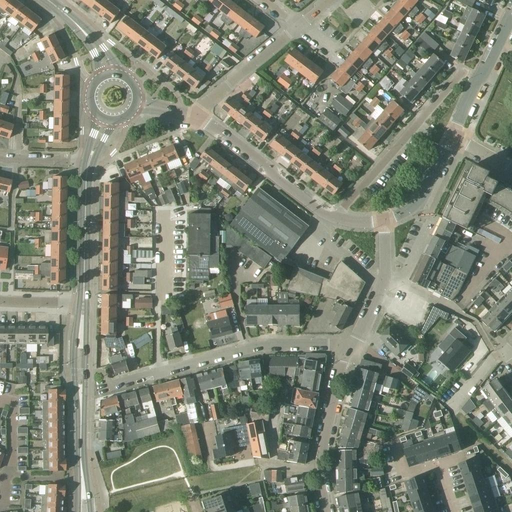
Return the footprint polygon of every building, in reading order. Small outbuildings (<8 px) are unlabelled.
[(0,13),(2,15),(4,12),(11,17),(20,5),(13,0),(8,0),(0,11),(0,13)] [(0,0),(0,11),(8,0),(0,0)] [(82,0),(81,1),(91,9),(97,0),(82,0)] [(104,0),(97,0),(91,9),(101,16),(112,2),(109,0),(108,0),(107,2),(104,0)] [(165,5),(158,0),(156,0),(154,3),(162,9),(165,5)] [(205,0),(203,7),(205,9),(212,0),(205,0)] [(212,0),(205,9),(209,12),(215,8),(219,11),(227,0),(212,0)] [(228,0),(227,0),(219,11),(223,14),(221,21),(224,23),(237,7),(228,0)] [(416,0),(399,0),(399,1),(415,15),(419,11),(414,4),(417,1),(416,0)] [(456,0),(456,1),(472,9),(474,5),(464,0),(456,0)] [(399,1),(392,9),(402,18),(405,15),(412,19),(415,15),(399,1)] [(112,2),(101,16),(111,24),(120,12),(113,7),(115,4),(112,2)] [(185,6),(181,3),(176,9),(180,12),(185,6)] [(16,25),(19,28),(30,13),(20,5),(11,17),(18,22),(16,25)] [(237,7),(224,23),(228,26),(233,22),(237,25),(246,14),(237,7)] [(168,8),(165,12),(173,18),(176,14),(168,8)] [(392,9),(384,18),(400,32),(403,29),(399,22),(402,18),(392,9)] [(424,14),(432,20),(435,16),(428,10),(424,14)] [(485,16),(472,10),(467,21),(461,19),(479,28),(485,16)] [(445,11),(442,16),(450,20),(453,14),(445,11)] [(31,33),(40,21),(30,13),(19,28),(21,30),(24,27),(31,33)] [(176,14),(173,18),(181,24),(184,20),(176,14)] [(246,14),(237,25),(242,28),(239,35),(242,37),(255,21),(246,14)] [(127,17),(117,29),(127,37),(137,24),(139,22),(136,20),(134,23),(127,17)] [(199,26),(203,20),(199,18),(195,23),(199,26)] [(384,18),(376,27),(387,36),(390,32),(397,35),(400,32),(384,18)] [(464,26),(461,33),(473,39),(479,28),(461,19),(459,23),(464,26)] [(255,21),(242,37),(246,40),(248,38),(250,39),(252,36),(256,39),(264,28),(255,21)] [(137,24),(127,37),(137,45),(146,33),(140,27),(142,25),(139,22),(137,24)] [(437,27),(445,31),(447,25),(440,22),(437,27)] [(376,27),(369,35),(385,50),(388,46),(383,39),(387,36),(376,27)] [(221,34),(217,31),(213,37),(217,40),(221,34)] [(146,33),(137,45),(147,52),(158,37),(155,35),(153,38),(146,33)] [(424,33),(420,38),(435,51),(439,46),(427,35),(424,33)] [(455,45),(468,51),(473,39),(461,33),(455,45)] [(39,40),(45,52),(57,47),(52,34),(39,40)] [(203,34),(193,47),(201,53),(211,40),(203,34)] [(369,35),(361,44),(372,53),(375,49),(382,53),(385,50),(369,35)] [(158,37),(147,52),(157,60),(166,48),(159,43),(161,40),(158,38),(158,37)] [(420,38),(416,43),(431,56),(435,51),(420,38)] [(361,44),(354,52),(370,67),(373,63),(368,57),(372,53),(361,44)] [(216,45),(211,51),(222,59),(227,53),(216,45)] [(449,57),(462,63),(468,51),(455,45),(449,57)] [(236,54),(240,49),(235,46),(231,51),(235,54),(236,54)] [(4,48),(4,47),(1,51),(9,57),(12,53),(4,48)] [(51,65),(63,59),(57,47),(45,52),(51,65)] [(293,50),(285,61),(290,66),(287,70),(296,76),(299,72),(310,81),(307,85),(312,88),(315,84),(323,73),(293,50)] [(405,55),(412,60),(415,56),(409,50),(405,55)] [(354,52),(346,61),(356,70),(360,66),(367,70),(370,67),(354,52)] [(172,54),(163,64),(174,73),(182,62),(185,57),(181,55),(178,59),(172,54)] [(444,64),(433,55),(425,65),(436,74),(444,64)] [(396,66),(402,71),(408,66),(401,60),(396,66)] [(346,61),(338,70),(355,84),(358,80),(353,74),(356,70),(346,61)] [(182,62),(174,73),(184,81),(193,70),(182,62)] [(436,74),(425,65),(416,75),(427,84),(436,74)] [(193,70),(184,81),(195,89),(203,79),(193,70)] [(338,70),(330,79),(340,87),(340,91),(345,95),(348,94),(354,88),(359,93),(362,90),(356,86),(355,84),(338,70)] [(254,74),(248,78),(255,86),(262,77),(255,72),(254,74)] [(54,75),(54,89),(67,89),(67,76),(54,75)] [(277,82),(287,90),(293,82),(283,75),(277,82)] [(427,84),(416,75),(409,83),(405,80),(404,81),(419,93),(427,84)] [(386,77),(379,85),(387,92),(394,84),(386,77)] [(400,94),(410,103),(419,93),(404,81),(401,85),(404,88),(400,94)] [(67,89),(54,89),(53,102),(67,103),(67,89)] [(303,101),(308,94),(302,90),(297,97),(303,101)] [(243,102),(232,117),(242,125),(250,115),(255,109),(251,106),(251,105),(250,105),(248,103),(252,98),(248,95),(244,100),(243,102)] [(266,117),(270,120),(281,104),(282,105),(287,99),(282,95),(277,101),(273,107),(266,117)] [(339,95),(330,105),(345,117),(354,107),(339,95)] [(229,98),(221,109),(232,117),(243,102),(237,98),(234,102),(229,98)] [(393,101),(384,112),(395,121),(404,110),(393,101)] [(53,102),(53,116),(66,116),(67,103),(53,102)] [(263,114),(266,117),(273,107),(270,105),(263,114)] [(327,110),(319,121),(333,132),(341,121),(327,110)] [(384,112),(376,122),(386,131),(395,121),(384,112)] [(353,114),(350,118),(354,122),(355,121),(360,126),(363,129),(367,126),(353,114)] [(250,115),(242,125),(253,134),(261,123),(250,115)] [(53,116),(53,129),(66,129),(66,116),(53,116)] [(261,123),(253,134),(264,142),(272,131),(266,127),(269,122),(265,118),(261,123)] [(367,126),(363,129),(366,132),(367,132),(377,141),(386,131),(376,122),(373,119),(367,126)] [(0,136),(8,139),(13,127),(0,122),(0,136)] [(298,125),(291,136),(294,138),(302,128),(298,125)] [(342,127),(338,132),(346,139),(350,134),(342,127)] [(305,130),(302,128),(294,138),(298,141),(305,130)] [(66,143),(66,129),(53,129),(53,143),(66,143)] [(366,132),(358,142),(368,151),(377,141),(367,132),(366,132)] [(278,136),(270,146),(281,155),(289,144),(278,136)] [(289,144),(281,155),(292,163),(300,152),(289,144)] [(174,146),(161,151),(167,164),(179,159),(174,146)] [(207,149),(201,157),(212,166),(219,157),(207,149)] [(161,151),(149,156),(154,169),(167,164),(161,151)] [(300,152),(292,163),(302,171),(310,161),(300,152)] [(149,156),(137,162),(142,174),(154,169),(149,156)] [(212,166),(209,170),(220,179),(230,166),(219,157),(212,166)] [(310,161),(302,171),(313,179),(321,169),(314,164),(318,160),(313,157),(310,161)] [(137,162),(124,167),(130,179),(142,174),(137,162)] [(466,171),(443,218),(456,225),(457,224),(468,230),(486,190),(488,191),(487,193),(492,196),(490,201),(501,207),(511,213),(511,186),(500,181),(499,183),(488,178),(491,173),(473,165),(469,173),(466,171)] [(230,166),(220,179),(231,187),(241,175),(230,166)] [(321,169),(313,179),(324,187),(331,177),(321,169)] [(241,175),(231,187),(242,196),(245,192),(252,183),(241,175)] [(65,177),(52,177),(52,191),(65,191),(65,177)] [(331,177),(324,187),(335,196),(342,185),(331,177)] [(209,183),(215,186),(218,181),(213,178),(209,183)] [(0,190),(9,192),(11,182),(0,179),(0,190)] [(150,182),(146,183),(151,194),(154,193),(150,182)] [(105,183),(105,197),(135,197),(135,194),(129,194),(129,192),(119,192),(119,183),(105,183)] [(145,191),(147,196),(151,194),(146,183),(142,185),(145,191)] [(221,199),(228,191),(225,188),(218,197),(221,199)] [(309,228),(259,188),(230,226),(283,263),(290,266),(292,263),(288,260),(291,256),(288,255),(309,228)] [(164,192),(169,204),(175,202),(171,190),(164,192)] [(51,204),(65,204),(65,191),(52,191),(51,204)] [(224,203),(232,193),(228,191),(221,199),(220,201),(224,203)] [(202,192),(197,200),(203,203),(208,196),(202,192)] [(158,197),(163,207),(169,205),(165,195),(158,197)] [(105,197),(105,210),(118,210),(118,204),(125,204),(125,198),(128,198),(128,202),(135,203),(135,197),(105,197)] [(51,217),(65,218),(65,204),(51,204),(51,217)] [(105,213),(104,223),(118,224),(118,210),(105,210),(105,213)] [(211,210),(201,210),(201,215),(189,215),(189,281),(194,281),(194,284),(203,284),(203,281),(209,281),(209,269),(219,270),(219,256),(219,237),(219,233),(215,233),(215,226),(211,226),(211,215),(211,210)] [(51,231),(64,231),(65,218),(51,217),(51,231)] [(443,218),(434,237),(435,237),(445,241),(445,242),(452,245),(455,246),(460,237),(452,233),(456,225),(443,218)] [(104,223),(104,237),(118,237),(118,224),(104,223)] [(226,230),(226,248),(234,248),(239,234),(228,227),(226,230)] [(51,231),(51,244),(64,244),(64,231),(51,231)] [(247,241),(239,234),(234,248),(239,252),(247,241)] [(104,242),(104,250),(123,251),(123,238),(124,238),(124,237),(118,237),(104,237),(104,242)] [(426,254),(426,255),(437,260),(438,260),(440,261),(468,274),(477,256),(476,255),(466,251),(455,246),(452,245),(445,242),(445,241),(435,237),(431,245),(426,254)] [(253,244),(247,241),(239,252),(244,255),(253,244)] [(51,244),(50,257),(64,257),(64,244),(51,244)] [(249,259),(257,248),(253,244),(244,255),(249,259)] [(467,248),(466,251),(476,255),(478,253),(478,251),(467,247),(467,248)] [(254,262),(262,251),(257,248),(249,259),(254,262)] [(104,250),(104,264),(117,264),(123,264),(124,264),(124,258),(124,251),(123,251),(104,250)] [(267,255),(262,251),(254,262),(259,266),(267,255)] [(272,258),(267,255),(259,266),(264,269),(272,258)] [(413,282),(412,283),(413,283),(452,301),(459,293),(468,274),(440,261),(438,260),(437,260),(426,255),(418,276),(416,275),(415,276),(416,276),(413,282)] [(50,271),(64,271),(64,257),(50,257),(50,264),(40,264),(40,267),(40,270),(50,271)] [(341,262),(337,266),(329,281),(295,267),(287,291),(336,301),(338,297),(354,306),(366,283),(341,262)] [(104,264),(103,277),(117,277),(117,278),(123,278),(123,271),(123,264),(117,264),(104,264)] [(293,268),(285,266),(283,274),(291,276),(293,268)] [(50,272),(50,284),(63,285),(64,271),(50,271),(50,272)] [(103,277),(103,291),(117,291),(117,278),(117,277),(103,277)] [(103,294),(103,308),(116,308),(116,309),(123,309),(123,308),(130,308),(130,299),(133,299),(133,295),(116,295),(103,294)] [(498,303),(511,316),(511,314),(511,302),(505,295),(498,303)] [(218,300),(221,309),(234,306),(231,296),(218,300)] [(255,327),(255,325),(258,325),(258,306),(256,306),(256,301),(247,301),(247,306),(246,306),(246,327),(255,327)] [(278,325),(289,325),(288,301),(278,301),(278,306),(278,325)] [(300,327),(300,306),(299,306),(299,301),(288,301),(289,325),(292,325),(292,327),(300,327)] [(352,309),(342,304),(341,306),(336,303),(332,311),(337,313),(331,326),(341,331),(352,309)] [(490,311),(503,324),(511,316),(498,303),(490,311)] [(268,306),(258,306),(258,325),(268,325),(268,306)] [(278,306),(268,306),(268,325),(278,325),(278,306)] [(440,317),(442,310),(434,306),(427,321),(432,326),(440,317)] [(176,307),(162,308),(162,311),(163,315),(177,314),(176,307)] [(103,308),(103,321),(116,322),(116,309),(116,308),(103,308)] [(490,327),(496,332),(503,324),(490,311),(481,320),(489,328),(490,327)] [(233,334),(228,317),(207,323),(212,340),(233,334)] [(179,332),(178,333),(177,328),(180,327),(178,319),(168,322),(170,330),(171,330),(173,334),(166,336),(170,351),(183,347),(179,332)] [(103,321),(102,335),(116,336),(116,335),(121,335),(121,323),(116,323),(116,322),(103,321)] [(4,344),(16,344),(16,326),(4,326),(4,344)] [(16,344),(28,344),(28,326),(16,326),(16,344)] [(28,326),(28,344),(40,344),(40,326),(28,326)] [(47,333),(47,326),(40,326),(40,344),(46,344),(46,346),(53,346),(53,333),(47,333)] [(410,343),(399,332),(398,333),(392,327),(381,338),(387,344),(386,345),(397,356),(410,343)] [(456,341),(439,360),(453,372),(470,352),(461,345),(467,339),(455,328),(449,335),(456,341)] [(147,334),(138,339),(142,346),(151,341),(147,334)] [(117,338),(104,339),(106,345),(107,348),(115,349),(116,351),(118,350),(118,352),(120,351),(126,349),(122,338),(117,340),(117,338)] [(116,355),(109,358),(115,377),(129,372),(124,357),(122,358),(121,355),(117,356),(116,355)] [(299,376),(300,369),(304,370),(321,373),(324,356),(307,355),(306,359),(303,359),(302,366),(298,366),(300,359),(287,357),(270,358),(269,377),(285,376),(285,374),(299,376)] [(40,356),(40,365),(40,369),(46,369),(46,364),(49,364),(49,357),(40,356)] [(262,376),(259,360),(249,361),(252,378),(262,376)] [(362,360),(360,369),(379,374),(382,365),(362,360)] [(239,363),(242,380),(246,379),(249,392),(254,391),(252,378),(249,361),(239,363)] [(410,379),(416,371),(407,364),(401,371),(410,379)] [(227,371),(224,372),(229,391),(240,388),(239,377),(236,366),(227,368),(227,371)] [(223,369),(210,372),(214,389),(221,387),(224,396),(229,394),(228,391),(229,391),(224,372),(223,372),(223,369)] [(360,369),(357,378),(376,383),(378,384),(383,385),(385,381),(382,380),(382,382),(377,381),(378,377),(379,375),(379,374),(360,369)] [(306,390),(318,392),(321,373),(304,370),(301,387),(307,388),(306,390)] [(210,372),(198,376),(204,401),(210,399),(208,390),(214,389),(210,372)] [(199,402),(192,377),(180,380),(184,395),(187,406),(199,402)] [(383,385),(383,387),(392,390),(392,389),(398,391),(401,381),(386,377),(385,381),(383,385)] [(357,378),(355,387),(374,392),(374,393),(373,393),(379,395),(379,394),(379,392),(374,391),(376,386),(376,383),(357,378)] [(490,383),(482,389),(489,399),(504,388),(498,379),(491,383),(490,383)] [(180,380),(167,384),(173,406),(177,405),(175,398),(184,395),(180,380)] [(167,400),(169,407),(173,406),(167,384),(154,387),(158,402),(167,400)] [(48,401),(63,401),(64,401),(64,391),(60,391),(60,387),(44,387),(44,392),(48,392),(48,401)] [(355,387),(352,396),(376,403),(376,401),(376,400),(372,399),(373,393),(374,393),(374,392),(355,387)] [(416,387),(410,403),(417,405),(422,401),(427,394),(417,387),(416,387)] [(151,414),(148,415),(149,420),(156,418),(155,414),(149,388),(139,391),(144,409),(149,408),(151,414)] [(316,406),(317,405),(318,401),(316,400),(317,395),(301,392),(301,390),(294,388),(292,403),(316,407),(316,406)] [(504,388),(489,399),(496,408),(511,397),(504,388)] [(135,392),(127,394),(132,412),(136,410),(140,409),(138,404),(135,392)] [(127,394),(118,397),(123,417),(132,415),(132,412),(127,394)] [(352,396),(349,405),(368,411),(370,407),(374,408),(376,403),(352,396)] [(102,401),(101,417),(115,414),(115,419),(115,420),(123,417),(118,397),(102,401)] [(496,408),(491,412),(498,420),(503,417),(502,416),(511,408),(511,398),(511,397),(496,408)] [(42,411),(64,411),(63,401),(48,401),(42,401),(42,411)] [(253,403),(251,419),(269,421),(271,407),(253,403)] [(410,403),(407,411),(414,413),(416,405),(417,405),(410,403)] [(210,406),(213,421),(221,419),(218,404),(210,406)] [(290,410),(298,412),(297,415),(297,416),(313,419),(315,410),(299,407),(291,405),(290,410)] [(348,409),(346,418),(365,424),(365,423),(366,422),(366,421),(367,419),(371,420),(372,415),(367,414),(348,408),(348,409)] [(511,408),(502,416),(503,417),(510,425),(511,423),(511,408)] [(42,411),(42,421),(64,421),(64,411),(42,411)] [(406,411),(404,420),(411,421),(412,419),(414,413),(407,411),(406,411)] [(176,420),(178,428),(190,425),(187,413),(175,417),(176,420)] [(123,417),(125,431),(124,443),(139,439),(135,424),(134,419),(132,415),(123,417)] [(148,415),(134,419),(135,424),(149,420),(148,415)] [(292,416),(291,420),(294,421),(293,425),(311,429),(313,419),(297,416),(295,416),(292,415),(292,416)] [(101,420),(100,430),(123,431),(125,431),(123,417),(115,420),(115,421),(101,420)] [(156,418),(149,420),(135,424),(139,439),(176,429),(178,428),(176,420),(168,422),(168,420),(158,423),(156,418)] [(346,418),(343,427),(362,433),(363,432),(372,434),(371,435),(376,436),(377,431),(369,429),(369,431),(363,429),(365,424),(346,418)] [(411,421),(408,431),(415,430),(416,429),(419,422),(412,419),(411,421)] [(404,420),(401,430),(408,431),(411,421),(404,420)] [(42,421),(42,431),(64,431),(64,421),(42,421)] [(270,459),(262,422),(247,425),(253,457),(270,459)] [(190,425),(178,428),(187,462),(202,458),(195,424),(190,425)] [(291,425),(289,435),(294,436),(310,439),(311,429),(293,425),(291,425)] [(235,443),(239,442),(236,427),(223,430),(224,436),(216,438),(218,450),(213,451),(215,459),(234,455),(232,448),(236,447),(235,443)] [(343,427),(341,436),(360,441),(361,439),(363,440),(364,438),(370,440),(371,437),(371,435),(372,434),(363,432),(362,433),(343,427)] [(100,430),(100,440),(122,441),(123,431),(100,430)] [(42,431),(42,442),(45,441),(64,441),(64,431),(42,431)] [(444,432),(433,435),(433,438),(440,458),(451,454),(445,436),(444,432)] [(456,433),(445,436),(451,454),(462,451),(461,449),(456,433)] [(341,436),(337,448),(358,447),(359,444),(362,445),(363,440),(361,439),(360,441),(341,436)] [(433,438),(423,441),(424,443),(430,461),(440,458),(433,438)] [(45,451),(64,451),(64,441),(45,441),(45,451)] [(290,441),(288,451),(307,455),(309,445),(290,441)] [(424,443),(414,447),(420,465),(430,461),(424,443)] [(414,447),(403,450),(409,468),(420,465),(414,447)] [(288,461),(305,464),(307,455),(288,451),(279,449),(277,459),(288,461)] [(357,450),(336,451),(337,460),(357,460),(357,461),(365,461),(372,461),(372,456),(357,456),(357,450)] [(42,461),(64,461),(64,460),(64,451),(45,451),(42,451),(42,461)] [(467,462),(459,464),(462,476),(480,470),(483,469),(479,458),(477,458),(467,462)] [(42,461),(42,471),(65,471),(65,460),(64,460),(64,461),(42,461)] [(357,460),(337,460),(337,470),(357,469),(357,470),(361,470),(361,467),(357,467),(357,464),(357,461),(357,460)] [(357,469),(337,470),(337,479),(357,479),(357,480),(364,480),(364,476),(357,476),(357,470),(357,469)] [(480,470),(462,476),(465,485),(483,479),(480,470)] [(272,471),(264,471),(266,482),(272,482),(272,471)] [(283,471),(272,471),(272,482),(282,483),(283,471)] [(422,476),(404,482),(408,492),(426,487),(422,476)] [(305,490),(303,478),(285,481),(287,493),(305,490)] [(483,479),(465,485),(469,495),(491,488),(488,478),(483,479)] [(357,479),(337,479),(338,494),(360,490),(360,484),(357,484),(357,480),(357,479)] [(45,496),(63,497),(64,487),(45,486),(45,496)] [(426,487),(408,492),(411,503),(429,497),(426,487)] [(260,488),(251,491),(252,497),(261,494),(260,488)] [(491,488),(469,495),(472,506),(495,499),(491,488)] [(379,490),(378,490),(380,499),(387,498),(385,489),(379,490)] [(220,497),(203,503),(206,511),(208,511),(230,505),(230,504),(233,503),(236,502),(234,491),(219,494),(220,497)] [(358,493),(338,497),(339,507),(360,503),(360,504),(368,502),(368,499),(362,500),(362,497),(359,498),(358,493)] [(63,497),(45,496),(41,495),(40,506),(62,507),(63,497)] [(271,503),(272,511),(278,510),(290,508),(290,509),(308,506),(306,495),(288,498),(289,504),(277,506),(277,502),(271,503)] [(413,509),(411,510),(411,511),(417,511),(432,507),(429,497),(411,503),(413,509)] [(387,498),(380,499),(383,510),(385,509),(387,509),(391,508),(389,498),(387,499),(387,498)] [(495,499),(472,506),(474,511),(489,511),(498,509),(495,499)] [(236,511),(233,503),(230,504),(230,505),(208,511),(236,511)] [(360,503),(339,507),(340,511),(364,511),(363,507),(361,508),(360,504),(360,503)]
